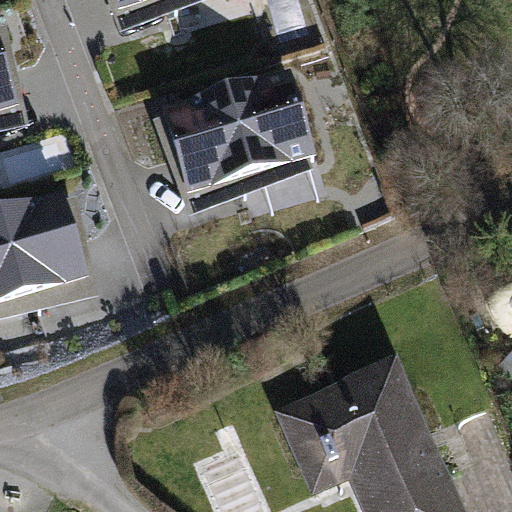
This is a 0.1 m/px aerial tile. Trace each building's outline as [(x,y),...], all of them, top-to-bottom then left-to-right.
[(111,0),(116,15),(164,0),(111,0)] [(0,66),(0,122),(16,118),(0,66)] [(286,78),(160,116),(185,199),(311,161),(286,78)] [(61,198),(0,216),(0,306),(86,280),(61,198)] [(467,511),(403,362),(282,414),(318,497),(356,481),(369,511),(467,511)]
